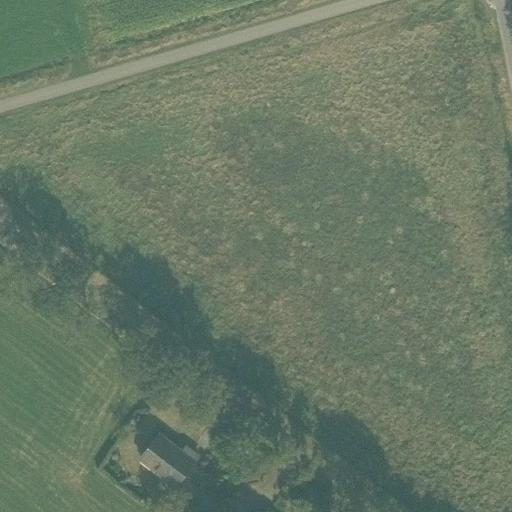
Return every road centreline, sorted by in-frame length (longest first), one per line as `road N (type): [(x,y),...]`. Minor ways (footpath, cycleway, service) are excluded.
road 1 (unclassified): [(385,511),(0,212)]
road 2 (unclassified): [(0,108),(382,0)]
